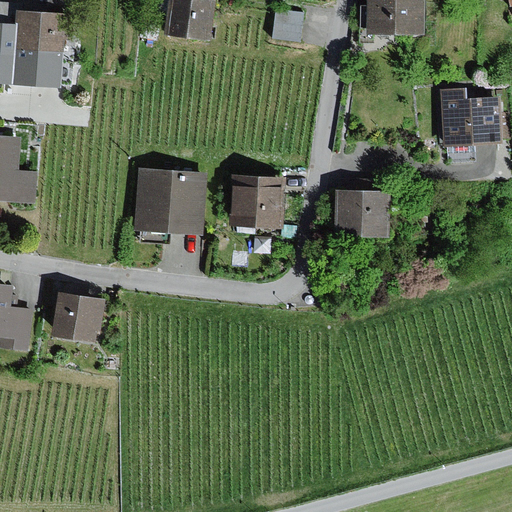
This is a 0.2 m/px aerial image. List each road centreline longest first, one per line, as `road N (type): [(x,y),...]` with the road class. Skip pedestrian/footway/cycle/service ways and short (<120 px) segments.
road 1 (residential): [(348,0),(328,166),(309,261),(298,278),(265,293),(0,260)]
road 2 (unclassified): [(511,454),(309,511)]
